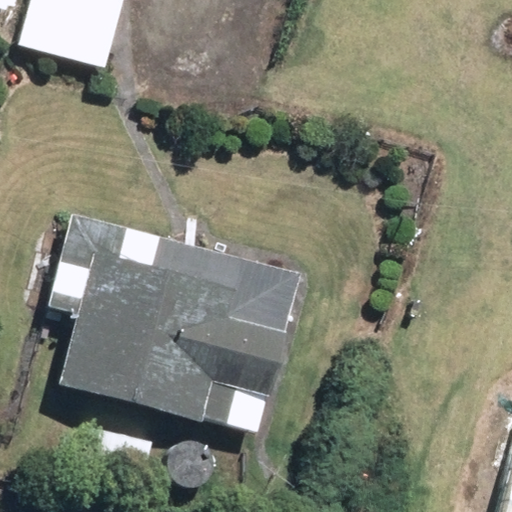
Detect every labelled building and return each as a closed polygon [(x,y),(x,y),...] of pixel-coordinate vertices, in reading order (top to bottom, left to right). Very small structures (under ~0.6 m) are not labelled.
[(108,0),(16,0),(4,50),(88,73),(108,0)] [(237,440),(278,280),(49,222),(25,314),(54,321),(35,394),(177,431),(179,425),(237,440)] [(511,511),(511,416),(508,415),(483,511),(511,511)] [(140,445),(70,429),(60,473),(130,489),(140,445)] [(176,441),(171,441),(166,442),(161,444),(157,447),(153,451),(149,455),(147,460),(145,465),(145,471),(145,476),(146,481),(148,486),(151,491),(155,495),(159,498),(164,501),(169,502),(175,503),(180,502),(185,501),(190,499),(195,496),(199,492),(202,488),(204,483),(206,478),(207,473),(206,467),(205,462),(203,457),(200,453),(196,449),(192,445),(187,443),(182,441),(177,441),(176,441)]
